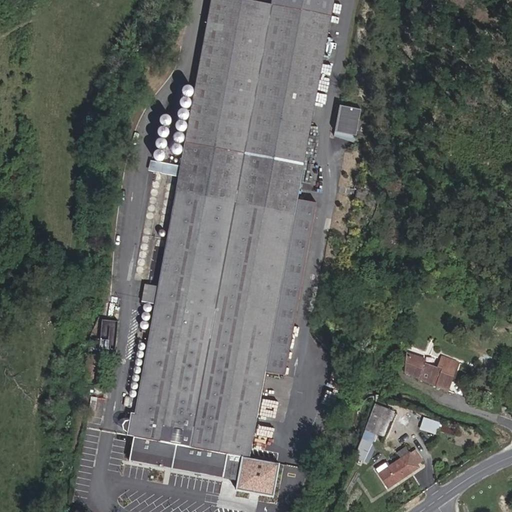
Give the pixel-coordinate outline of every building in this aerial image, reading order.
[(285,376),(317,203),(298,200),(334,0),(271,0),(271,5),(245,0),(210,0),(180,166),(159,162),(157,162),(151,161),(149,171),(178,176),(158,287),(157,293),(144,291),(142,302),(155,304),(137,398),(125,396),(124,406),(136,408),(135,414),(131,413),(130,420),(127,433),(127,436),(134,437),(130,462),(223,479),(227,454),(250,459),(266,372),(285,376)] [(192,89),(191,88),(190,87),(189,87),(187,86),(186,87),(185,87),(183,88),(183,90),(182,91),(182,92),(182,94),(183,95),(184,96),(185,97),(186,97),(188,98),(189,97),(191,97),(192,96),(193,95),(193,93),(193,92),(193,90),(192,89)] [(190,101),(189,99),(188,99),(187,98),(185,98),(184,98),(182,99),(181,100),(180,101),(180,102),(180,104),(180,105),(181,107),(182,108),(183,109),(184,109),(186,109),(187,109),(188,108),(190,107),(190,106),(191,105),(191,103),(191,102),(190,101)] [(339,106),(335,132),(356,136),(361,110),(339,106)] [(188,112),(187,111),(186,110),(185,110),(183,110),(182,110),(180,111),(179,112),(178,113),(178,114),(178,116),(178,117),(179,118),(179,119),(181,120),(182,121),(184,121),(185,121),(186,120),(187,119),(188,118),(189,117),(189,115),(189,114),(188,112)] [(170,118),(169,117),(168,116),(167,116),(165,116),(164,116),(162,117),(161,118),(160,119),(160,121),(160,122),(160,124),(161,125),(162,126),(164,127),(165,127),(167,127),(168,126),(169,125),(170,124),(171,123),(171,121),(171,120),(170,118)] [(186,124),(185,123),(184,122),(182,121),(181,121),(179,122),(178,122),(177,123),(176,124),(176,126),(175,127),(176,129),(176,130),(177,131),(178,132),(180,133),(181,133),(183,132),(184,132),(185,131),(186,130),(187,128),(187,127),(186,125),(186,124)] [(168,130),(167,129),(166,128),(165,127),(163,127),(162,128),(160,128),(159,129),(158,130),(158,132),(158,133),(158,135),(159,136),(160,137),(161,138),(162,139),(164,139),(165,138),(166,138),(168,137),(168,136),(169,134),(169,133),(169,131),(168,130)] [(355,143),(356,136),(335,132),(334,136),(355,143)] [(184,136),(183,135),(182,134),(180,133),(179,133),(177,133),(176,134),(175,135),(174,136),(173,138),(173,139),(173,140),(174,142),(175,143),(176,144),(178,144),(179,144),(181,144),(182,144),(183,143),(184,141),(184,140),(185,139),(184,137),(184,136)] [(166,142),(165,141),(164,140),(162,139),(161,139),(159,139),(158,140),(157,141),(156,142),(156,144),(155,145),(156,146),(156,148),(157,149),(159,150),(160,150),(161,150),(163,150),(164,149),(165,149),(166,147),(167,146),(167,144),(166,143),(166,142)] [(182,147),(181,146),(179,145),(178,145),(177,145),(175,145),(174,146),(173,147),(172,148),(171,149),(171,151),(171,152),(172,153),(173,154),(174,155),(176,156),(177,156),(178,156),(180,155),(181,154),(182,153),(182,152),(182,150),(182,149),(182,147)] [(164,153),(163,152),(161,151),(160,151),(159,151),(157,151),(156,152),(155,153),(154,154),(153,155),(153,157),(154,158),(154,159),(155,161),(157,161),(158,162),(159,162),(161,162),(162,161),(163,160),(164,159),(165,157),(165,156),(164,155),(164,153)] [(162,249),(161,248),(160,247),(159,247),(158,247),(157,247),(156,247),(155,248),(154,249),(154,250),(153,251),(154,252),(154,253),(154,254),(155,255),(156,256),(157,256),(158,256),(160,256),(161,255),(162,254),(163,253),(163,252),(163,251),(162,250),(162,249)] [(160,258),(159,258),(158,257),(157,257),(156,257),(155,257),(154,257),(153,258),(152,259),(152,260),(152,261),(152,262),(152,263),(153,264),(153,265),(154,265),(155,266),(157,266),(158,266),(159,265),(160,265),(160,264),(161,263),(161,262),(161,260),(161,259),(160,258)] [(158,268),(157,267),(156,267),(155,266),(154,266),(153,266),(152,267),(151,268),(151,269),(150,270),(150,271),(150,272),(150,273),(151,274),(152,275),(153,275),(154,275),(155,276),(156,275),(157,275),(158,274),(158,273),(159,272),(159,271),(159,270),(159,269),(158,268)] [(156,278),(156,277),(155,276),(154,276),(153,276),(151,276),(150,277),(149,278),(148,279),(148,280),(148,281),(149,283),(150,284),(151,285),(152,285),(153,285),(154,285),(155,285),(156,284),(157,283),(157,282),(157,281),(157,280),(157,279),(156,278)] [(157,293),(158,287),(145,285),(144,291),(157,293)] [(145,305),(144,306),(144,307),(143,308),(144,310),(144,311),(145,312),(147,312),(148,312),(149,312),(150,311),(151,310),(152,309),(152,308),(152,306),(151,305),(150,304),(149,304),(147,304),(146,304),(145,305)] [(147,321),(148,321),(149,320),(150,319),(150,318),(150,316),(150,315),(149,314),(148,313),(147,313),(146,313),(144,313),(143,314),(142,315),(142,316),(142,317),(142,319),(143,320),(144,321),(145,321),(147,321)] [(118,322),(102,320),(99,351),(115,352),(118,322)] [(145,330),(146,330),(147,329),(148,328),(149,327),(149,325),(148,324),(148,323),(147,322),(145,321),(144,321),(143,322),(142,323),(141,324),(140,325),(140,326),(140,328),(141,329),(142,330),(144,330),(145,330)] [(447,390),(457,363),(441,357),(437,370),(423,364),(424,360),(406,354),(404,372),(447,390)] [(100,385),(103,356),(88,355),(85,383),(100,385)] [(97,398),(91,397),(89,410),(95,411),(97,398)] [(383,442),(393,413),(375,407),(365,435),(373,438),(383,442)] [(437,434),(440,423),(424,419),(421,430),(437,434)] [(373,438),(365,435),(361,446),(369,450),(373,438)] [(369,461),(373,451),(369,450),(361,446),(354,466),(369,471),(372,462),(369,461)] [(409,454),(405,448),(397,453),(401,459),(409,454)] [(388,488),(418,468),(416,464),(422,460),(415,450),(409,454),(401,459),(388,468),(379,474),(388,488)] [(388,468),(385,463),(376,470),(379,474),(388,468)]
